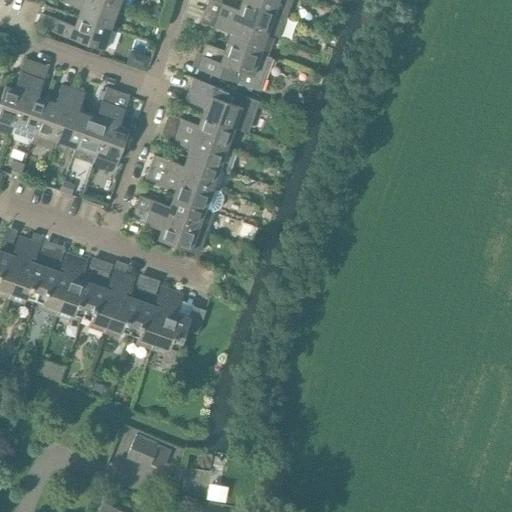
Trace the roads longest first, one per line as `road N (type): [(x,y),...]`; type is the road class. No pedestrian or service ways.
road 1 (residential): [(102,243),(149,108),(146,86)]
road 2 (residential): [(146,86),(28,44),(0,18)]
